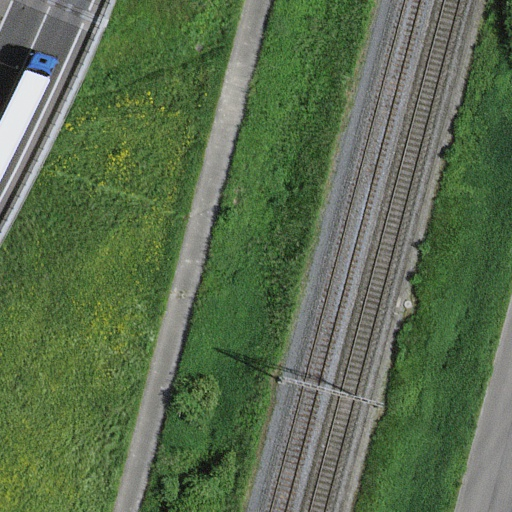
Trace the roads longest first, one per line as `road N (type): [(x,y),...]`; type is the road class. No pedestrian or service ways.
road 1 (track): [(129,511),(262,0)]
road 2 (secondary): [(0,114),(53,0)]
